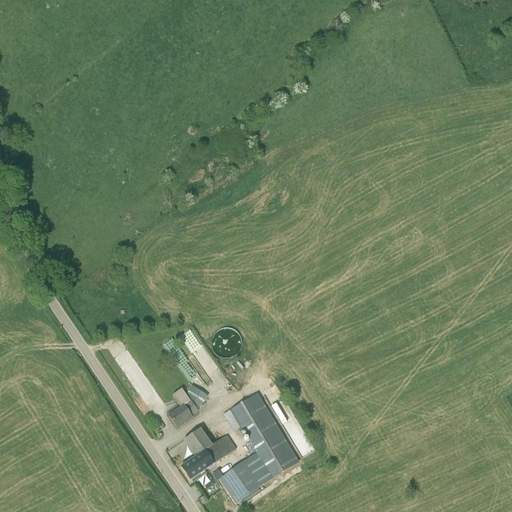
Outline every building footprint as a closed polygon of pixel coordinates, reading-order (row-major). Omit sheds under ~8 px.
[(180,411),(168,419),(177,432),(192,422),(191,421),(198,416),(196,413),(197,410),(200,411),(207,400),(191,389),(185,399),(181,393),(172,399),(180,411)] [(256,457),(218,483),(235,508),(297,465),(257,398),(230,414),(222,419),(233,436),(240,431),(256,457)] [(301,459),(315,453),(302,425),(289,431),(301,459)] [(205,455),(214,468),(236,453),(226,439),(212,450),(207,443),(210,440),(204,432),(201,434),(200,433),(183,445),(195,462),(205,455)] [(205,455),(195,462),(180,472),(189,485),(191,484),(204,475),(214,468),(205,455)] [(204,475),(191,484),(193,486),(206,478),(204,475)]
